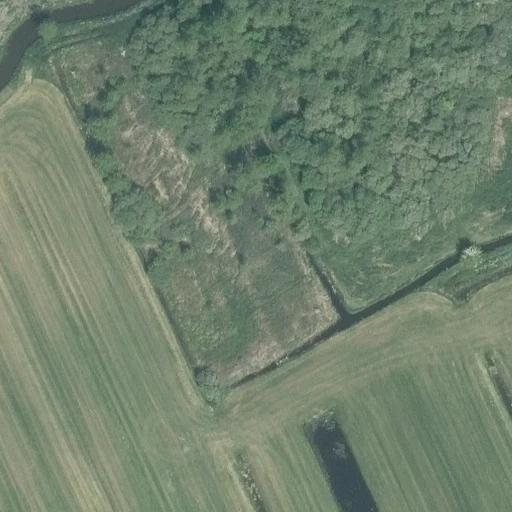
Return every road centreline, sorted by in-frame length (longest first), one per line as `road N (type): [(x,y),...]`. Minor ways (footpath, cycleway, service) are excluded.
road 1 (track): [(511,217),(369,283),(351,282),(237,78),(206,0)]
road 2 (track): [(164,0),(125,28),(45,49)]
